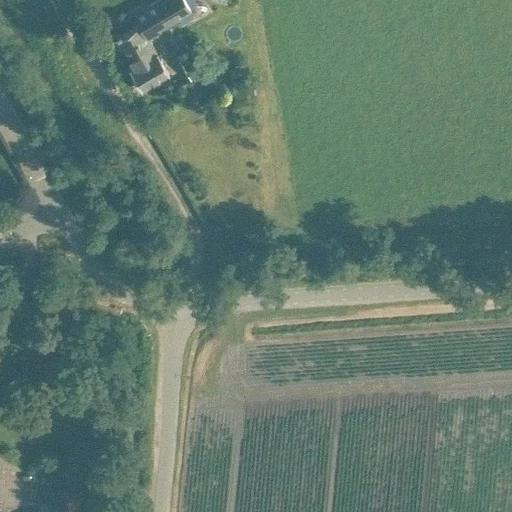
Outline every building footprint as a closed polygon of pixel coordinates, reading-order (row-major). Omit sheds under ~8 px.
[(150,16),(115,36),(132,65),(129,67),(140,86),(168,70),(147,35),(158,29),(157,26),(189,8),(184,0),(155,0),(144,6),(150,16)] [(181,60),(190,77),(214,64),(205,47),(181,60)] [(187,80),(199,102),(220,90),(208,69),(187,80)] [(253,114),(247,77),(237,78),(243,116),(253,114)] [(86,198),(81,189),(72,194),(77,203),(86,198)] [(79,511),(82,489),(58,487),(55,511),(38,509),(37,511),(79,511)]
